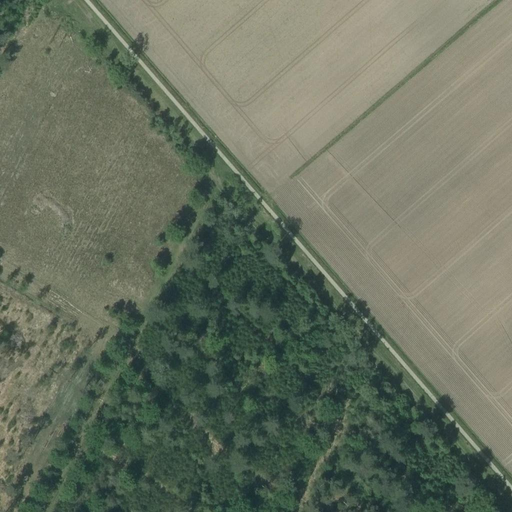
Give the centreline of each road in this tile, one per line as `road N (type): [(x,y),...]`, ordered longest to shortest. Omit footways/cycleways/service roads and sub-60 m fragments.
road 1 (track): [(66,0),(511,511)]
road 2 (track): [(43,511),(126,354)]
